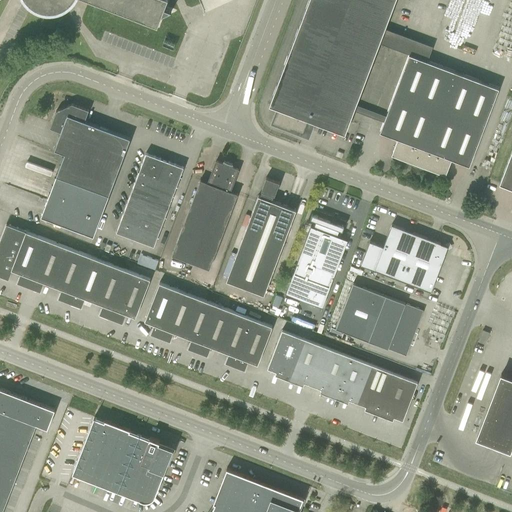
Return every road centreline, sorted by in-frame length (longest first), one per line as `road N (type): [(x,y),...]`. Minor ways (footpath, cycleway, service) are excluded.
road 1 (residential): [(336,482),(375,495),(404,479),(499,234)]
road 2 (residential): [(231,132),(499,234)]
road 3 (residential): [(0,148),(19,95),(48,73),(83,77),(231,132)]
road 4 (residential): [(0,351),(207,431)]
road 5 (unknown): [(511,339),(488,361),(460,424),(465,442),(511,461)]
road 6 (residential): [(231,132),(279,0)]
road 7 (residential): [(207,431),(336,482)]
